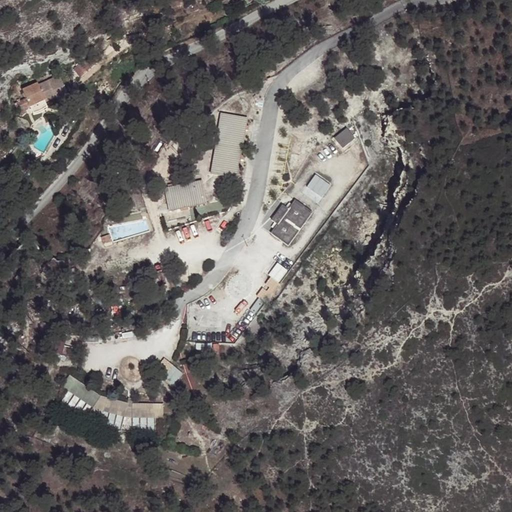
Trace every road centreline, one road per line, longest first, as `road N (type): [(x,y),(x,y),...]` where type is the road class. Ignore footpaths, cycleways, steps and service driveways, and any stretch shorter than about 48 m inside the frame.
road 1 (residential): [(177,296),(203,284),(241,240),(279,82),(422,0)]
road 2 (residential): [(292,0),(132,78),(63,184),(0,244)]
